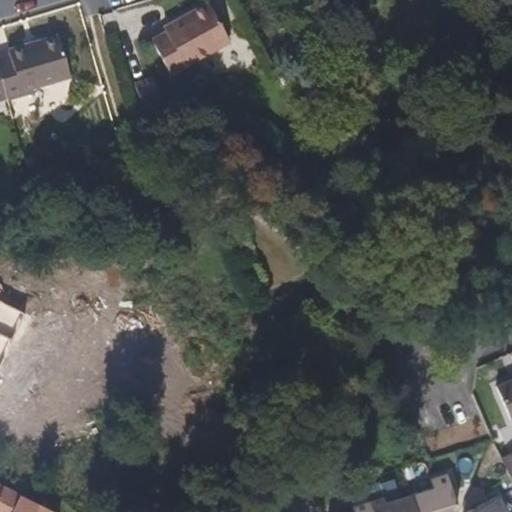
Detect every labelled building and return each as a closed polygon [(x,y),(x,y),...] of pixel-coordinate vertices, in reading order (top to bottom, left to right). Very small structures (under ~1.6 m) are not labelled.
[(170,75),(230,42),(208,3),(170,24),(174,32),(167,36),(165,32),(151,41),(170,75)] [(174,32),(170,24),(163,29),(165,32),(167,36),(174,32)] [(25,51),(59,41),(57,36),(24,46),(25,51)] [(69,77),(59,41),(25,51),(24,46),(8,50),(9,55),(0,57),(0,80),(5,99),(6,100),(33,92),(32,89),(69,77)] [(162,103),(153,77),(134,83),(142,110),(162,103)] [(0,336),(10,342),(25,313),(0,300),(0,336)] [(511,380),(496,387),(510,421),(511,420),(511,380)] [(454,511),(456,508),(447,475),(430,479),(433,489),(412,495),(385,503),(383,497),(352,506),(354,511),(454,511)] [(53,511),(20,495),(0,485),(0,511),(53,511)] [(272,505),(265,489),(255,492),(261,509),(272,505)] [(507,511),(499,497),(469,511),(507,511)]
